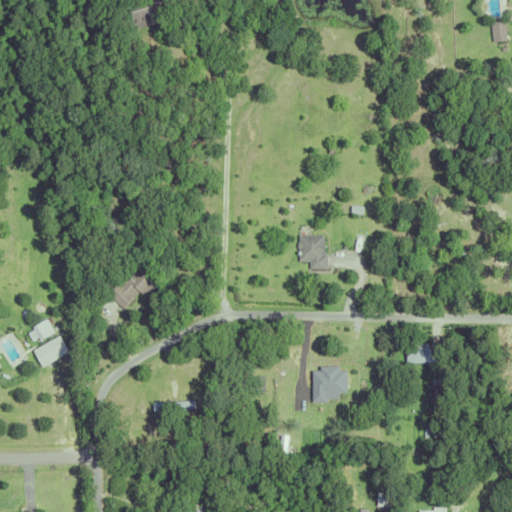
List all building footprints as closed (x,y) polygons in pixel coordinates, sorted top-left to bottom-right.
[(128,27),(125,14),(121,16),(115,0),(164,0),(165,1),(156,4),(160,17),(128,27)] [(488,18),(502,16),(504,35),(491,37),(488,18)] [(496,41),(510,40),(507,20),(494,22),(496,41)] [(458,160),(477,160),(477,170),(458,170),(458,160)] [(348,210),(348,201),(361,203),(360,211),(348,210)] [(93,233),(104,231),(105,240),(95,242),(93,233)] [(308,264),(308,257),(297,257),(298,231),(321,232),(320,249),(325,249),(324,265),(308,264)] [(469,260),(480,258),(481,265),(469,266),(469,260)] [(145,295),(136,288),(123,304),(106,291),(116,278),(119,280),(122,276),(119,274),(128,263),(133,267),(138,260),(159,277),(145,295)] [(438,277),(439,267),(471,271),(470,281),(438,277)] [(56,333),(51,320),(29,329),(34,342),(56,333)] [(34,348),(41,366),(72,354),(66,336),(34,348)] [(428,344),(428,346),(436,346),(436,357),(429,357),(429,360),(404,360),(404,345),(411,345),(411,340),(426,340),(426,344),(428,344)] [(339,365),(339,367),(350,367),(349,381),(338,380),(338,381),(304,380),(304,363),(317,363),(317,358),(330,358),(330,365),(339,365)] [(247,388),(247,372),(263,373),(263,388),(247,388)] [(439,380),(439,401),(428,401),(428,381),(430,381),(430,375),(437,375),(437,380),(439,380)] [(433,405),(444,404),(443,379),(433,379),(433,405)] [(151,399),(192,396),(192,405),(152,408),(151,399)] [(315,425),(327,424),(328,440),(315,440),(315,425)] [(252,433),(262,433),(263,446),(252,447),(252,433)] [(443,461),(455,461),(455,486),(443,486),(443,461)] [(221,497),(216,497),(216,469),(230,470),(230,488),(234,488),(234,496),(230,496),(229,505),(220,505),(221,497)] [(259,488),(259,504),(246,504),(246,487),(249,487),(249,484),(255,484),(255,488),(259,488)] [(375,503),(375,488),(393,488),(393,503),(375,503)] [(416,511),(416,506),(431,506),(431,503),(444,504),(444,511),(416,511)]
